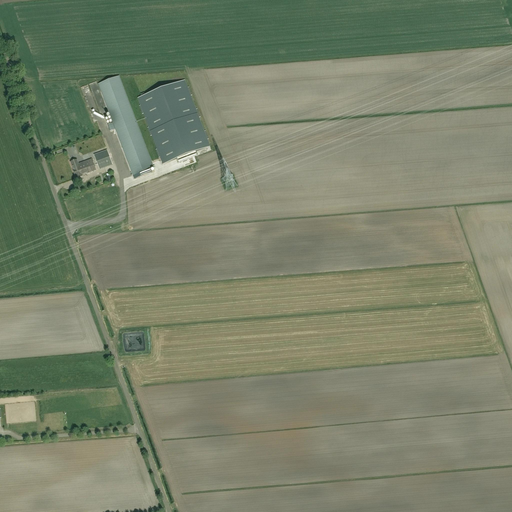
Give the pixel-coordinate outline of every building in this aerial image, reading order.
[(137,121),(120,76),(99,84),(133,175),(135,179),(141,177),(152,173),(150,170),(154,168),(138,125),(137,121)] [(191,154),(210,146),(207,139),(209,139),(205,131),(204,131),(199,118),(200,117),(197,109),(196,109),(191,96),(192,95),(189,87),(188,87),(185,80),(138,98),(140,105),(139,106),(142,114),(144,114),(149,127),(147,128),(151,136),(152,136),(157,149),(156,150),(159,158),(160,157),(163,164),(176,159),(178,163),(192,157),(191,154)] [(112,165),(107,150),(94,155),(99,169),(112,165)] [(82,175),(96,170),(92,159),(78,164),(79,167),(73,169),(76,179),(83,176),(82,175)] [(79,167),(78,164),(77,160),(71,162),(73,169),(79,167)]
